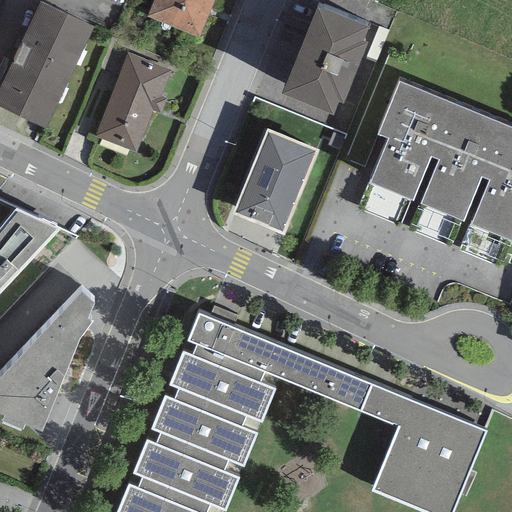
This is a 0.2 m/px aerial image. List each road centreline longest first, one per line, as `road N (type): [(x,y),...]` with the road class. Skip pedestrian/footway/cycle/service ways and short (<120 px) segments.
road 1 (residential): [(161,224),(45,511)]
road 2 (residential): [(421,351),(161,224)]
road 3 (residential): [(252,0),(161,224)]
road 4 (residential): [(421,351),(461,371),(505,378),(511,358),(486,327),(456,322),(429,338)]
road 5 (residential): [(161,224),(0,150)]
